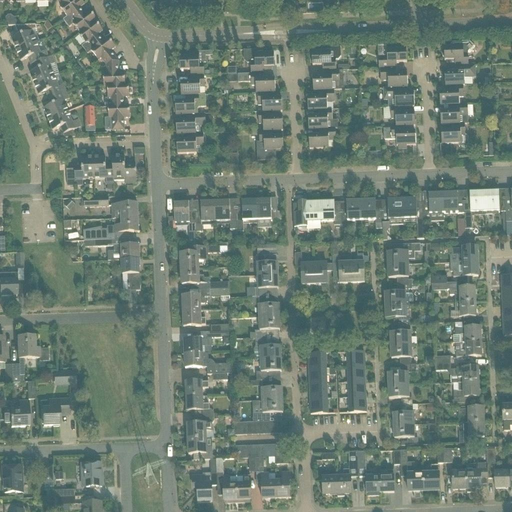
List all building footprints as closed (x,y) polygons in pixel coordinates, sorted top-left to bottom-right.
[(57,0),(62,6),(60,8),(67,18),(80,9),(85,5),(80,0),(57,0)] [(85,16),(80,9),(67,18),(63,21),(69,28),(73,26),(79,34),(96,23),(97,21),(90,12),(85,16)] [(11,24),(8,24),(8,27),(17,26),(16,18),(14,18),(14,22),(11,24)] [(91,52),(94,49),(103,42),(98,35),(103,32),(96,23),(79,34),(78,35),(85,44),(82,47),(88,55),(91,52)] [(41,28),(40,26),(16,27),(21,27),(24,35),(12,39),(16,51),(36,43),(31,32),(37,30),(36,30),(41,28)] [(103,42),(94,49),(91,52),(98,61),(101,59),(106,66),(118,62),(111,52),(115,48),(108,39),(103,42)] [(28,59),(31,66),(40,62),(39,62),(48,58),(45,51),(40,53),(36,43),(16,51),(21,62),(28,59)] [(468,67),(468,55),(468,53),(468,52),(470,53),(475,48),(470,43),(453,43),(451,45),(452,48),(444,48),(444,51),(443,52),(443,53),(443,54),(443,55),(443,56),(443,57),(444,57),(444,58),(444,61),(455,61),(455,67),(468,67)] [(323,66),(323,72),(336,72),(336,60),(338,60),(341,57),(340,47),(321,48),(321,53),(312,53),(312,66),(323,66)] [(251,75),(264,74),(264,68),(274,68),(274,54),(266,55),(266,51),(267,51),(267,50),(243,51),(244,61),(246,63),(250,63),(251,75)] [(380,70),(380,71),(396,70),(396,63),(407,63),(406,50),(387,50),(387,58),(379,58),(379,70),(380,70)] [(204,75),(204,65),(204,64),(206,64),(205,53),(198,53),(187,53),(187,58),(180,58),(180,71),(190,71),(191,71),(191,77),(204,77),(204,75)] [(54,77),(49,66),(55,64),(52,57),(48,58),(39,62),(40,62),(42,69),(30,74),(34,85),(54,77)] [(104,87),(108,87),(125,86),(125,75),(119,75),(118,62),(106,66),(107,75),(104,75),(104,87)] [(450,87),(463,86),(465,86),(465,79),(476,79),(476,67),(468,67),(455,67),(455,73),(445,74),(445,87),(450,87)] [(397,76),(396,70),(380,71),(381,81),(388,81),(388,89),(390,89),(390,90),(403,90),(403,89),(408,89),(407,75),(397,76)] [(318,92),(334,91),(344,91),(343,71),(336,72),(323,72),(323,78),(313,79),(313,92),(318,92)] [(264,80),(264,74),(251,75),(238,75),(239,83),(251,83),(251,86),(256,86),(256,94),(258,94),(271,93),(271,94),(275,93),(275,80),(264,80)] [(58,87),(54,77),(34,85),(39,96),(45,93),(48,100),(66,92),(63,85),(58,87)] [(205,88),(204,77),(191,77),(191,83),(181,84),(181,97),(186,97),(200,96),(200,88),(205,88)] [(108,107),(124,107),(123,98),(129,98),(129,86),(125,86),(108,87),(108,98),(108,99),(104,99),(105,107),(108,107)] [(440,107),(451,106),(460,106),(460,105),(459,98),(464,98),(463,86),(450,87),(450,93),(440,93),(440,107)] [(403,95),(403,90),(390,90),(390,89),(388,89),(384,89),(384,102),(388,101),(389,108),(391,108),(391,110),(404,110),(404,108),(414,108),(414,94),(403,95)] [(308,112),(318,111),(327,110),(327,103),(334,102),(334,91),(318,92),(318,98),(308,98),(308,112)] [(44,109),(48,120),(68,112),(64,102),(69,99),(66,92),(48,100),(51,106),(44,109)] [(271,93),(258,94),(258,105),(262,105),(263,113),(272,113),(282,112),(282,99),(271,100),(271,94),(271,93)] [(198,115),(197,110),(199,108),(206,108),(205,96),(200,96),(186,97),(186,103),(175,103),(176,106),(174,106),(174,115),(176,115),(176,116),(186,116),(198,115)] [(467,105),(460,105),(460,106),(451,106),(451,112),(440,113),(441,126),(451,125),(460,125),(465,125),(468,125),(467,105)] [(130,107),(124,107),(108,107),(109,120),(112,119),(113,132),(125,131),(124,119),(130,119),(130,107)] [(95,108),(86,108),(87,127),(95,127),(95,108)] [(332,110),(327,110),(318,111),(319,117),(308,118),(309,131),(319,130),(328,130),(328,129),(335,129),(335,130),(337,130),(337,121),(332,122),(332,110)] [(391,127),(391,128),(391,130),(405,130),(405,127),(415,127),(415,114),(404,114),(404,110),(391,110),(391,119),(396,119),(396,127),(391,127)] [(72,123),(68,112),(48,120),(53,131),(60,128),(63,135),(81,128),(77,120),(72,123)] [(272,119),(272,113),(263,113),(258,113),(259,125),(263,125),(264,131),(264,132),(272,132),(283,132),(282,118),(272,119)] [(186,116),(187,122),(176,122),(177,136),(187,135),(196,135),(196,134),(200,134),(200,127),(206,127),(205,115),(198,115),(186,116)] [(442,145),(459,145),(459,148),(467,147),(469,146),(468,138),(466,136),(465,136),(465,125),(460,125),(451,125),(452,131),(441,132),(442,145)] [(391,130),(391,128),(384,128),(384,129),(384,139),(385,141),(396,140),(397,147),(398,147),(399,150),(407,150),(406,146),(416,146),(415,133),(405,133),(405,130),(391,130)] [(319,130),(319,136),(309,137),(310,150),(329,149),(328,141),(336,141),(335,130),(335,129),(328,129),(328,130),(319,130)] [(264,132),(264,131),(259,132),(260,144),(264,144),(264,151),(257,151),(257,162),(276,161),(276,151),(283,151),(283,138),(273,138),(272,132),(264,132)] [(200,134),(196,134),(196,135),(187,135),(187,141),(177,142),(177,155),(197,154),(196,146),(204,146),(203,134),(200,134)] [(113,182),(113,168),(106,169),(105,158),(93,159),(94,180),(105,179),(105,185),(114,185),(113,182)] [(113,182),(124,182),(124,185),(133,184),(137,184),(136,165),(125,166),(125,158),(112,158),(113,168),(113,182)] [(83,180),(94,180),(93,159),(81,159),(82,173),(75,173),(75,168),(75,170),(67,170),(67,187),(83,186),(83,180)] [(498,192),(484,193),(484,216),(499,216),(499,213),(505,213),(504,200),(499,201),(498,192)] [(474,217),(484,216),(484,193),(470,193),(470,202),(464,202),(465,214),(466,230),(472,230),(472,218),(474,218),(474,217)] [(443,215),(442,194),(429,195),(429,203),(422,204),(424,223),(444,222),(444,218),(444,215),(443,215)] [(465,214),(464,202),(458,202),(457,194),(442,194),(443,215),(444,215),(465,214)] [(85,208),(109,207),(108,199),(85,200),(85,208)] [(416,199),(402,200),(403,220),(417,220),(417,240),(424,240),(424,223),(422,204),(419,204),(419,211),(417,211),(416,199)] [(388,212),(382,213),(382,225),(383,233),(388,233),(390,231),(389,221),(403,220),(402,200),(387,200),(388,212)] [(242,210),(236,211),(236,222),(243,222),(257,222),(256,201),(242,202),(242,210)] [(271,201),(256,201),(257,222),(257,225),(271,225),(271,222),(278,221),(277,209),(271,209),(271,201)] [(363,221),(362,201),(346,202),(347,214),(340,214),(341,226),(348,226),(347,222),(363,221)] [(376,225),(382,225),(382,213),(376,213),(375,201),(362,201),(363,221),(375,221),(376,225)] [(230,202),(215,203),(216,222),(229,222),(230,231),(236,231),(236,223),(236,222),(236,211),(230,211),(230,202)] [(341,226),(340,214),(334,214),(334,202),(320,203),(321,223),(334,223),(334,227),(341,226)] [(138,219),(137,203),(137,205),(112,206),(113,213),(113,220),(115,220),(121,220),(138,219)] [(201,212),(195,212),(196,225),(196,233),(203,233),(203,223),(216,222),(215,203),(201,203),(201,212)] [(294,228),(306,227),(306,224),(321,223),(320,203),(306,203),(299,203),(299,216),(294,216),(294,228)] [(175,219),(168,219),(169,231),(175,230),(175,224),(189,223),(189,226),(189,233),(196,233),(196,225),(195,212),(189,212),(189,204),(174,204),(175,219)] [(138,233),(138,219),(121,220),(115,220),(116,227),(108,228),(108,231),(101,231),(101,230),(102,229),(84,232),(84,233),(84,242),(94,241),(94,242),(119,241),(119,240),(119,234),(138,233)] [(139,261),(139,247),(126,248),(126,247),(125,247),(125,240),(119,240),(119,241),(94,242),(94,248),(114,247),(114,252),(108,253),(109,262),(122,262),(139,261)] [(408,266),(408,253),(420,252),(420,246),(407,246),(395,246),(395,253),(388,254),(388,267),(408,266)] [(265,259),(276,259),(276,248),(259,248),(259,255),(265,255),(265,259)] [(453,256),(450,256),(450,264),(458,264),(478,263),(477,249),(452,250),(453,256)] [(306,262),(302,262),(301,254),(295,254),(296,268),(301,268),(302,286),(318,285),(317,265),(306,266),(306,262)] [(181,255),(181,271),(197,270),(197,262),(203,262),(203,255),(181,255)] [(257,265),(257,278),(278,277),(277,264),(265,264),(264,256),(257,256),(258,265),(257,265)] [(351,264),(339,264),(339,260),(337,257),(333,257),(333,265),(333,272),(339,272),(339,284),(352,284),(351,264)] [(352,284),(365,283),(364,257),(357,258),(358,264),(351,264),(352,284)] [(139,261),(122,262),(122,276),(123,292),(141,292),(140,275),(139,275),(139,268),(140,268),(139,261)] [(458,264),(450,264),(451,273),(453,273),(453,278),(468,278),(478,277),(478,263),(458,264)] [(327,265),(317,265),(318,285),(327,285),(327,272),(333,272),(333,265),(327,265)] [(401,279),(401,286),(412,286),(412,281),(408,281),(408,279),(409,279),(408,266),(388,267),(388,279),(401,279)] [(198,278),(197,270),(181,271),(182,286),(204,285),(204,284),(209,284),(210,284),(210,279),(204,280),(204,278),(198,278)] [(0,282),(1,298),(1,297),(17,297),(16,282),(17,282),(17,276),(11,276),(11,274),(0,274),(0,282)] [(511,276),(501,277),(502,292),(511,292),(511,276)] [(278,290),(278,277),(257,278),(258,289),(254,290),(254,291),(252,292),(249,295),(249,298),(252,298),(266,298),(266,290),(278,290)] [(454,304),(475,303),(475,289),(458,290),(458,284),(447,284),(447,291),(449,291),(449,297),(454,297),(454,304)] [(385,294),(385,307),(409,306),(409,303),(413,303),(413,296),(412,295),(405,295),(405,293),(409,293),(408,291),(412,290),(412,286),(401,286),(397,286),(397,294),(385,294)] [(230,301),(229,290),(209,291),(200,291),(200,298),(200,297),(182,298),(182,299),(183,299),(183,313),(200,312),(200,305),(205,305),(204,298),(209,299),(221,298),(221,301),(230,301)] [(511,306),(511,292),(502,292),(502,307),(511,306)] [(259,307),(259,319),(279,318),(279,306),(266,306),(266,298),(252,298),(253,307),(259,307)] [(476,317),(475,303),(454,304),(455,312),(450,313),(450,318),(476,317)] [(410,318),(409,306),(405,306),(385,307),(386,320),(398,319),(399,327),(403,327),(410,326),(410,318)] [(511,306),(502,307),(503,322),(511,321),(511,306)] [(201,320),(200,312),(183,313),(184,327),(183,327),(183,328),(201,327),(206,327),(205,320),(201,320)] [(323,333),(323,314),(309,314),(310,334),(323,333)] [(434,317),(433,324),(433,325),(444,324),(443,319),(440,319),(439,316),(434,316),(434,317)] [(433,325),(433,317),(419,318),(419,326),(433,325)] [(280,331),(279,318),(259,319),(260,332),(254,332),(254,334),(250,335),(251,341),(255,340),(268,340),(267,332),(280,331)] [(511,337),(511,321),(503,322),(504,338),(511,337)] [(411,346),(411,333),(410,333),(410,326),(403,327),(403,334),(390,334),(391,347),(411,346)] [(455,330),(455,336),(453,337),(454,344),(460,344),(481,343),(480,329),(455,330)] [(221,333),(211,333),(205,333),(205,341),(184,341),(185,355),(201,355),(208,355),(208,354),(212,354),(211,340),(222,339),(221,333)] [(19,361),(39,360),(39,363),(48,362),(48,350),(39,350),(34,350),(34,338),(18,339),(19,361)] [(261,360),(261,361),(281,360),(280,347),(268,348),(268,340),(255,340),(255,349),(254,350),(254,360),(261,360)] [(481,358),(481,343),(460,344),(460,352),(456,352),(457,359),(481,358)] [(412,359),(411,346),(391,347),(391,359),(404,359),(404,366),(411,366),(411,359),(412,359)] [(347,354),(348,369),(365,368),(364,353),(347,354)] [(308,355),(309,370),(326,370),(326,354),(308,355)] [(208,355),(201,355),(185,355),(185,370),(207,369),(208,369),(208,366),(207,362),(208,361),(208,355)] [(281,373),(281,360),(261,361),(261,373),(256,373),(256,380),(256,382),(269,381),(269,373),(281,373)] [(207,376),(212,376),(227,376),(232,375),(232,365),(208,366),(208,369),(207,369),(207,376)] [(11,366),(11,384),(24,384),(23,377),(19,377),(19,366),(11,366)] [(388,374),(388,387),(408,386),(408,374),(416,374),(416,366),(411,366),(404,366),(400,366),(401,374),(388,374)] [(365,383),(365,368),(348,369),(348,381),(348,384),(365,383)] [(327,385),(326,370),(309,370),(309,385),(327,385)] [(458,384),(478,384),(478,370),(452,371),(453,377),(458,377),(458,384)] [(76,386),(75,373),(59,374),(60,386),(76,386)] [(282,401),(282,389),(270,389),(269,381),(262,381),(262,390),(262,391),(261,391),(261,401),(262,401),(262,402),(282,401)] [(36,400),(35,383),(27,384),(27,401),(36,400)] [(186,384),(186,398),(202,398),(202,390),(208,390),(208,383),(186,384)] [(348,384),(349,399),(366,398),(365,383),(348,384)] [(479,398),(478,384),(458,384),(458,393),(453,393),(454,405),(467,404),(467,398),(479,398)] [(327,400),(327,385),(309,385),(310,400),(327,400)] [(408,399),(408,386),(388,387),(389,400),(401,399),(402,407),(406,407),(413,406),(413,399),(408,399)] [(202,405),(202,398),(186,398),(187,412),(202,412),(202,418),(218,418),(218,415),(214,415),(214,414),(211,411),(209,411),(209,405),(202,405)] [(366,414),(366,398),(349,399),(349,414),(366,414)] [(328,415),(327,400),(310,400),(311,416),(328,415)] [(50,403),(41,404),(41,413),(43,413),(43,417),(43,427),(53,427),(53,428),(59,427),(59,418),(59,413),(69,413),(68,401),(58,402),(50,402),(50,403)] [(269,423),(270,423),(270,414),(283,414),(282,401),(262,402),(263,414),(253,414),(253,424),(258,423),(264,423),(269,423)] [(19,403),(19,408),(4,408),(4,414),(4,424),(11,423),(11,429),(29,428),(28,403),(19,403)] [(413,411),(413,406),(406,407),(406,414),(393,414),(394,427),(414,426),(414,413),(413,413),(413,411)] [(510,428),(511,427),(511,406),(503,407),(504,432),(510,432),(510,428)] [(463,424),(484,424),(483,410),(458,411),(458,417),(463,417),(463,424)] [(211,432),(211,426),(214,422),(214,420),(218,420),(218,418),(202,418),(202,425),(187,426),(188,441),(205,440),(205,432),(211,432)] [(484,438),(484,424),(463,424),(464,433),(459,433),(459,439),(484,438)] [(414,439),(414,426),(394,427),(394,440),(407,439),(407,447),(414,446),(414,439)] [(206,448),(205,440),(188,441),(188,455),(204,455),(204,461),(210,461),(216,461),(216,458),(212,456),(212,447),(206,448)] [(444,450),(444,465),(452,464),(452,450),(444,450)] [(496,473),(495,451),(487,451),(488,465),(488,480),(495,480),(496,490),(510,489),(509,473),(496,473)] [(365,453),(357,454),(358,468),(366,467),(365,453)] [(343,479),(336,480),(337,495),(338,495),(338,498),(345,498),(344,495),(351,495),(350,479),(350,478),(358,478),(358,468),(357,454),(349,454),(349,468),(349,471),(343,471),(343,479)] [(259,459),(255,459),(256,473),(264,473),(264,459),(259,459)] [(223,461),(216,461),(217,475),(217,487),(223,487),(224,502),(225,502),(225,504),(237,504),(237,486),(237,478),(229,478),(223,478),(223,475),(223,461)] [(407,466),(408,493),(424,492),(423,476),(415,476),(414,464),(407,464),(407,466)] [(82,466),(82,474),(85,474),(85,476),(86,476),(86,488),(102,488),(101,473),(101,465),(82,466)] [(481,490),(480,480),(488,480),(488,465),(467,466),(467,473),(467,491),(467,494),(476,493),(476,490),(481,490)] [(52,466),(44,467),(45,477),(45,480),(45,484),(53,484),(53,479),(53,476),(52,466)] [(423,476),(424,492),(439,492),(438,467),(431,467),(431,475),(423,476)] [(4,478),(5,494),(23,494),(22,468),(3,468),(3,478),(4,478)] [(323,496),(337,495),(336,480),(329,480),(329,472),(323,472),(323,479),(323,480),(323,496)] [(380,478),(380,494),(394,493),(394,472),(387,472),(388,478),(380,478)] [(366,478),(367,494),(368,494),(368,497),(380,497),(380,494),(380,478),(372,479),(371,473),(366,473),(366,478)] [(453,491),(467,491),(467,473),(452,474),(453,491)] [(276,483),(277,500),(291,499),(290,499),(289,474),(283,474),(283,482),(276,483)] [(204,478),(193,478),(194,489),(198,489),(198,503),(212,502),(211,487),(217,487),(217,475),(211,475),(203,475),(204,478)] [(263,500),(277,500),(276,483),(268,483),(268,475),(261,475),(263,502),(263,500)] [(244,486),(237,486),(237,504),(250,503),(250,501),(251,501),(250,477),(244,477),(244,486)] [(65,498),(57,498),(58,506),(76,506),(75,498),(65,498)]
